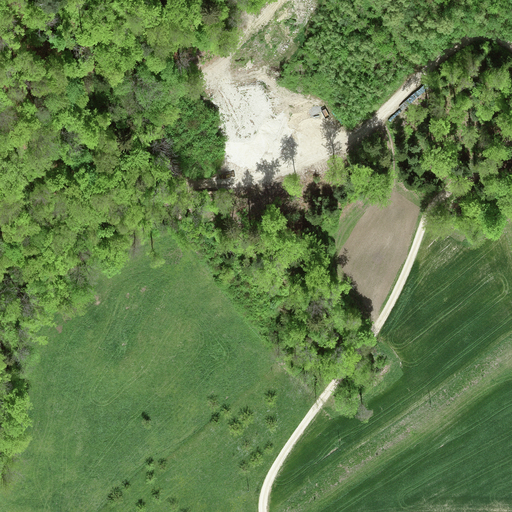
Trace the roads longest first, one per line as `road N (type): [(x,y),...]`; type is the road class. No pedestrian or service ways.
road 1 (track): [(511,41),(472,40),(344,143),(257,179),(204,183),(173,165),(162,113),(181,85),(231,48),(258,0)]
road 2 (track): [(263,511),(284,453),(384,315),(431,206),(511,144)]
road 3 (track): [(391,302),(375,295),(392,182),(382,117)]
road 4 (track): [(272,173),(258,192),(175,240)]
